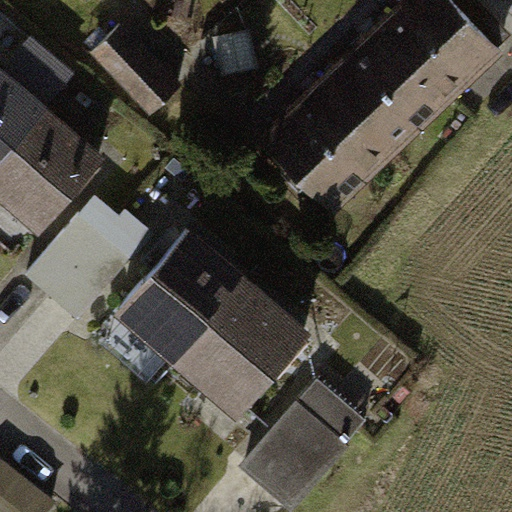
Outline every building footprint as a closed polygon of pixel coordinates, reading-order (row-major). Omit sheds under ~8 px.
[(432,132),(511,53),(511,40),(472,0),(407,0),(354,52),(432,132)] [(129,21),(100,50),(157,109),(186,80),(129,21)] [(345,216),(432,132),(354,52),(267,137),(345,216)] [(0,181),(49,126),(0,82),(0,181)] [(0,181),(0,183),(55,232),(105,175),(49,126),(0,181)] [(103,188),(31,271),(83,316),(155,233),(103,188)] [(138,307),(198,355),(256,282),(197,235),(138,307)] [(198,355),(257,402),(316,330),(256,282),(198,355)] [(307,410),(265,463),(307,497),(350,444),(307,410)]
